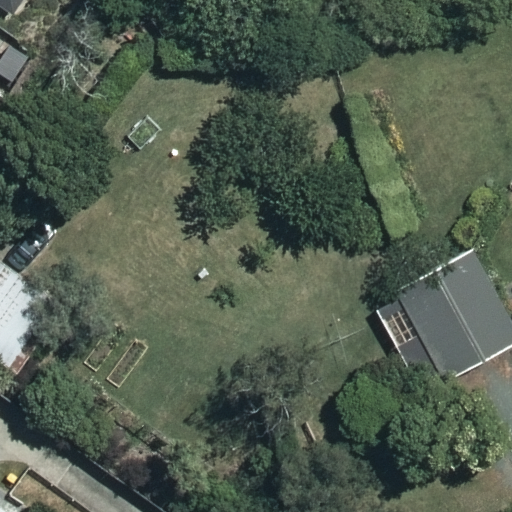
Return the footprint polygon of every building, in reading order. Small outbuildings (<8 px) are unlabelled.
[(0,0),(0,3),(11,11),(18,0),(0,0)] [(9,45),(0,58),(0,72),(11,79),(26,56),(9,45)] [(511,343),(511,317),(473,245),(394,284),(441,380),(511,343)] [(65,302),(0,257),(0,359),(18,372),(65,302)] [(12,511),(0,503),(0,511),(12,511)]
